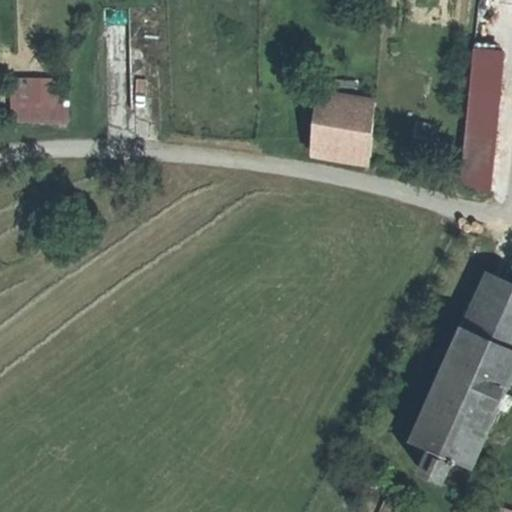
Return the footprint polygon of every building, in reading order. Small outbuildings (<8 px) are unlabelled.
[(159,7),(104,9),(107,125),(162,127),(159,7)] [(501,88),(471,85),(462,175),(490,185),(501,88)] [(379,104),(321,94),(315,146),(374,158),(375,138),(379,104)] [(59,104),(30,102),(29,121),(58,123),(59,104)] [(511,282),(491,272),(435,400),(450,408),(472,419),(483,423),(485,419),(492,422),(511,374),(511,282)] [(472,419),(450,408),(440,429),(463,441),(472,419)] [(415,511),(386,500),(380,511),(415,511)]
